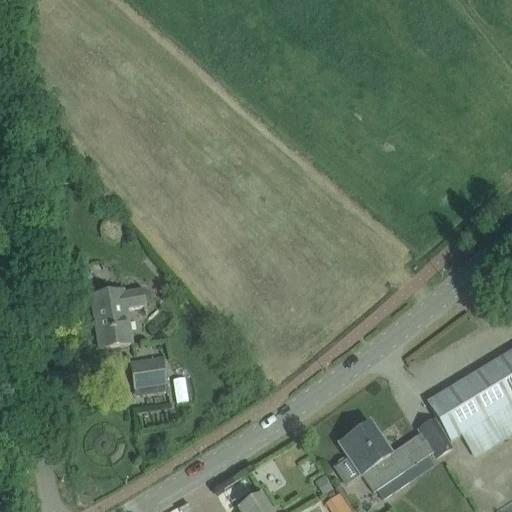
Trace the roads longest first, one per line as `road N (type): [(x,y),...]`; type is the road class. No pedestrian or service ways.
road 1 (tertiary): [(134,511),(267,430),(388,341),(511,233)]
road 2 (unclassified): [(54,511),(0,183)]
